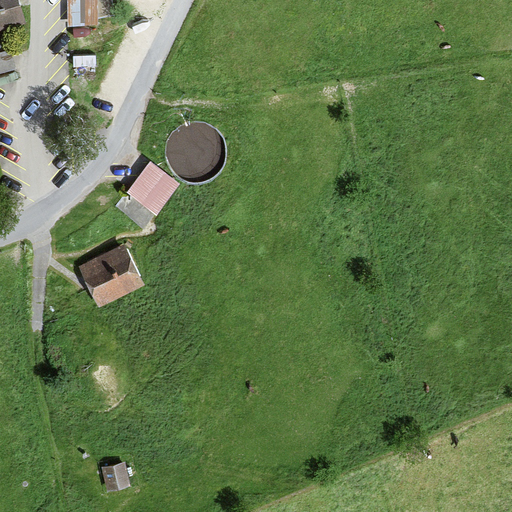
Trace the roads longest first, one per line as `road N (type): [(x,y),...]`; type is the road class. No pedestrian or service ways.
road 1 (residential): [(180,0),(117,132),(77,189),(0,232)]
road 2 (track): [(37,217),(44,383),(84,510)]
